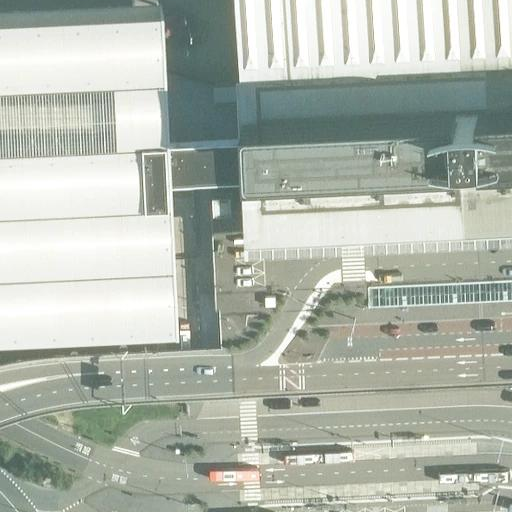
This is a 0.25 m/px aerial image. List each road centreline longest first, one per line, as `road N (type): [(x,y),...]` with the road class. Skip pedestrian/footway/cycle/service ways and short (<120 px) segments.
road 1 (unclassified): [(511,246),(317,261),(260,347),(217,368)]
road 2 (unclassified): [(0,280),(193,266),(191,216)]
road 3 (unclassified): [(191,216),(188,181),(23,184),(0,194)]
road 4 (primary): [(511,334),(365,341),(341,366)]
road 5 (primary): [(173,369),(0,403)]
road 6 (primary): [(173,369),(81,359),(0,370)]
road 7 (primary): [(511,358),(341,366)]
road 8 (primary): [(341,366),(217,368)]
